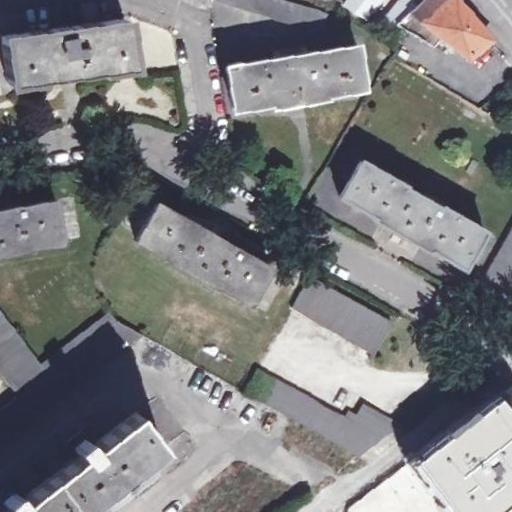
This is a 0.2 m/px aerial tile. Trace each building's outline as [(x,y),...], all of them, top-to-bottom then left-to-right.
[(328,14),(281,0),(211,0),(322,34),(328,14)] [(379,0),(345,0),(342,4),(363,19),(379,0)] [(389,32),(417,5),(412,0),(399,0),(378,25),(389,32)] [(397,24),(438,42),(448,34),(472,57),(491,40),(456,0),(421,0),(417,5),(397,24)] [(0,47),(5,82),(129,65),(123,19),(0,35),(0,47)] [(236,109),(275,103),(276,106),(330,98),(329,95),(366,89),(360,47),(230,67),(236,109)] [(463,266),(484,231),(445,209),(447,205),(438,200),(435,204),(404,187),(406,186),(361,161),(340,197),(374,215),(372,220),(427,251),(430,247),(463,266)] [(0,259),(22,256),(21,253),(59,246),(51,202),(0,210),(0,259)] [(216,292),(217,289),(249,306),(271,267),(154,204),(132,243),(165,261),(164,264),(216,292)] [(511,222),(480,274),(511,293),(511,222)] [(311,275),(294,306),(376,352),(393,322),(311,275)] [(0,378),(14,398),(114,322),(105,310),(34,365),(0,319),(0,378)] [(14,398),(0,408),(0,444),(143,338),(114,322),(14,398)] [(259,369),(254,378),(295,400),(300,393),(259,369)] [(246,393),(361,455),(400,425),(399,424),(364,404),(357,415),(351,411),(347,419),(300,393),(295,400),(254,378),(246,393)] [(511,417),(497,398),(411,462),(448,511),(492,511),(511,497),(511,417)] [(0,508),(0,511),(77,511),(162,448),(132,407),(89,440),(84,434),(73,442),(66,433),(21,468),(32,483),(16,496),(11,489),(0,497),(0,499),(4,505),(0,508)] [(314,434),(303,449),(339,474),(350,458),(314,434)]
